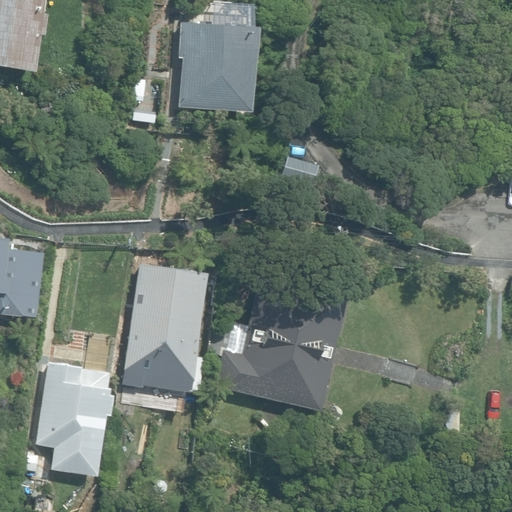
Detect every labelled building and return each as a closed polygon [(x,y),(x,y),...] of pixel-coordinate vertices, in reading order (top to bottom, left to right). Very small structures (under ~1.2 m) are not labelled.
[(0,0),(0,66),(29,71),(35,35),(39,36),(43,12),(39,12),(41,0),(0,0)] [(175,106),(241,111),(248,27),(178,22),(175,56),(179,56),(175,106)] [(278,176),(310,185),(315,165),(284,157),(278,176)] [(0,313),(33,318),(43,250),(0,243),(0,313)] [(119,382),(185,391),(187,379),(202,274),(136,265),(119,379),(119,382)] [(211,386),(315,410),(341,295),(256,276),(245,326),(215,319),(207,356),(217,359),(211,386)] [(46,468),(91,475),(105,388),(102,388),(104,379),(105,372),(78,368),(78,366),(44,361),(42,379),(32,444),(50,447),(46,468)]
